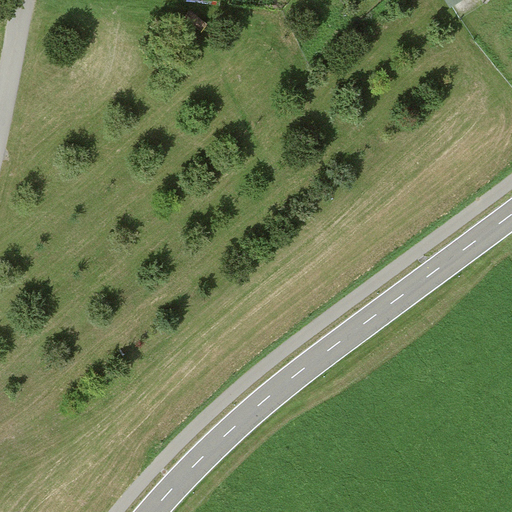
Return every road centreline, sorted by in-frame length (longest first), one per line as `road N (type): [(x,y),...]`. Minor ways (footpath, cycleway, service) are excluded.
road 1 (tertiary): [(153,511),(273,393),(511,217)]
road 2 (residential): [(23,0),(0,128)]
